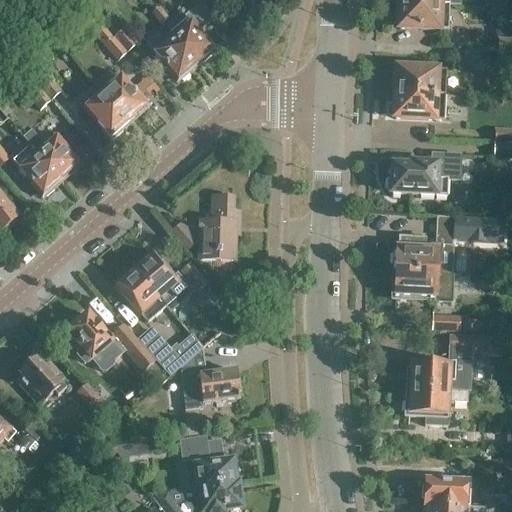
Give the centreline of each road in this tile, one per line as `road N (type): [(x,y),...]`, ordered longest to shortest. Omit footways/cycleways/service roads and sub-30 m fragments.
road 1 (tertiary): [(0,302),(218,118),(268,102)]
road 2 (residential): [(324,204),(289,236),(305,511)]
road 3 (tertiary): [(336,511),(325,398),(324,204)]
